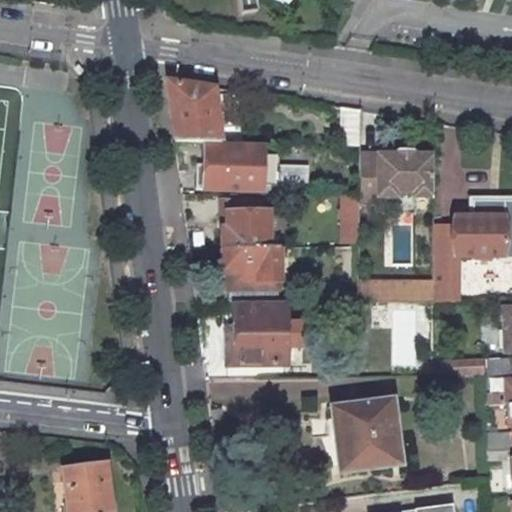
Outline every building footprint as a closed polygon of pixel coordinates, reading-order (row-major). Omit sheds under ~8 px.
[(213,89),(166,82),(174,142),(220,143),(213,89)] [(359,112),(341,109),(340,146),(359,147),(359,112)] [(261,192),(262,148),(204,146),(204,165),(197,164),(196,189),(203,190),(261,192)] [(377,197),(396,197),(396,192),(413,192),(413,197),(433,198),(433,156),(413,155),(413,150),(397,150),(397,155),(359,155),(358,195),(358,204),(376,204),(377,197)] [(358,195),(342,195),(342,243),(358,243),(358,204),(358,195)] [(267,200),(220,200),(221,215),(226,215),(226,229),(221,229),(221,249),(268,249),(267,214),(270,214),(270,201),(267,201),(267,200)] [(511,201),(472,201),(472,218),(453,219),(453,257),(473,257),(473,261),(488,261),(488,257),(503,257),(503,240),(511,239),(511,201)] [(268,249),(221,249),(222,272),(227,272),(234,272),(234,290),(278,290),(278,280),(279,280),(279,249),(268,249)] [(453,257),(432,256),(432,282),(431,302),(452,301),(453,257)] [(432,282),(357,283),(357,303),(431,302),(432,282)] [(234,304),(278,303),(278,290),(234,290),(234,304)] [(285,306),(233,307),(233,341),(226,341),(226,365),(286,365),(286,348),(285,332),(285,306)] [(511,309),(503,310),(505,352),(511,351),(511,309)] [(285,332),(286,348),(300,348),(299,332),(285,332)] [(510,357),(484,358),(484,375),(511,373),(510,357)] [(484,358),(431,362),(431,378),(484,377),(484,375),(484,358)] [(392,400),(330,408),(333,437),(339,436),(344,473),(401,466),(392,400)] [(511,433),(485,434),(486,451),(511,451),(511,433)] [(111,511),(106,465),(62,471),(65,487),(64,487),(66,511),(111,511)]
